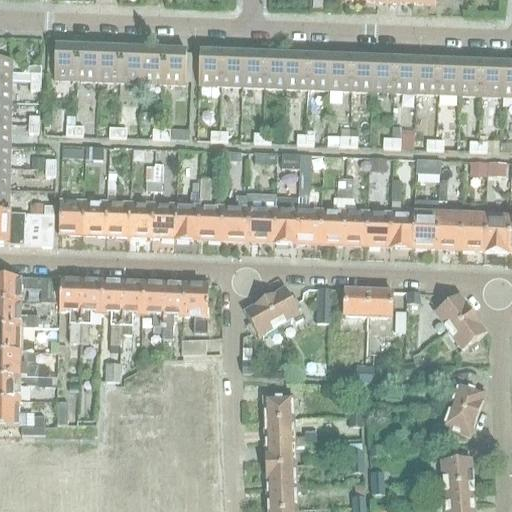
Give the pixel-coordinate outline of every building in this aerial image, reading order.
[(49,48),(47,83),(72,84),(73,49),(49,48)] [(95,85),(95,77),(96,50),(73,49),(72,84),(95,85)] [(118,86),(118,78),(119,51),(96,50),(95,77),(95,85),(118,86)] [(141,87),(141,79),(142,51),(119,51),(118,78),(118,86),(141,87)] [(164,88),(165,80),(166,52),(142,51),(141,79),(141,87),(164,88)] [(189,88),(189,81),(190,53),(166,52),(165,80),(164,88),(189,88)] [(221,90),(223,54),(200,53),(199,89),(221,90)] [(243,91),(244,55),(223,54),(221,90),(243,91)] [(264,91),(266,56),(244,55),(243,91),(264,91)] [(286,92),(287,57),(266,56),(264,91),(286,92)] [(308,93),(309,58),(287,57),(286,92),(308,93)] [(329,94),(331,59),(309,58),(308,93),(329,94)] [(351,95),(352,60),(331,59),(329,94),(351,95)] [(372,96),(374,60),(352,60),(351,95),(372,96)] [(394,97),(395,61),(374,60),(372,96),(394,97)] [(0,84),(12,85),(12,62),(0,61),(0,84)] [(416,98),(417,62),(395,61),(394,97),(416,98)] [(437,98),(439,63),(417,62),(416,98),(437,98)] [(459,99),(460,64),(439,63),(437,98),(459,99)] [(480,100),(482,65),(460,64),(459,99),(480,100)] [(502,101),(503,66),(482,65),(480,100),(502,101)] [(511,66),(503,66),(502,101),(511,101),(511,66)] [(41,86),(42,77),(31,76),(30,85),(41,86)] [(0,106),(11,106),(12,85),(0,84),(0,106)] [(41,86),(30,85),(30,94),(41,95),(41,86)] [(0,127),(11,128),(11,106),(0,106),(0,127)] [(40,129),(40,120),(29,120),(29,129),(40,129)] [(0,149),(10,150),(11,128),(0,127),(0,149)] [(40,129),(29,129),(28,138),(40,138),(40,129)] [(69,140),(70,129),(61,129),(60,140),(69,140)] [(78,140),(79,129),(70,129),(69,140),(78,140)] [(116,142),(116,131),(107,130),(107,141),(116,142)] [(125,142),(125,131),(116,131),(116,142),(125,142)] [(162,143),(162,132),(153,132),(153,143),(162,143)] [(171,144),(171,133),(162,132),(162,143),(171,144)] [(210,134),(210,145),(219,146),(219,135),(210,134)] [(228,146),(228,135),(219,135),(219,146),(228,146)] [(254,136),(253,147),(262,147),(263,136),(254,136)] [(271,148),(272,137),(263,136),(262,147),(271,148)] [(297,138),(296,149),(305,149),(306,138),(297,138)] [(314,150),(315,139),(306,138),(305,149),(314,150)] [(340,140),(340,151),(349,151),(349,140),(340,140)] [(358,151),(358,140),(349,140),(349,151),(358,151)] [(383,141),(383,152),(392,153),(392,142),(383,141)] [(401,153),(401,142),(392,142),(392,153),(401,153)] [(426,143),(426,154),(435,154),(435,143),(426,143)] [(444,155),(444,144),(435,143),(435,154),(444,155)] [(470,145),(469,156),(478,156),(479,145),(470,145)] [(487,156),(488,145),(479,145),(478,156),(487,156)] [(0,171),(10,171),(10,150),(0,149),(0,171)] [(241,166),(241,155),(226,155),(226,166),(241,166)] [(277,170),(277,159),(277,157),(255,156),(255,169),(277,170)] [(302,173),(302,159),(302,157),(282,157),(282,173),(302,173)] [(301,201),(311,202),(312,158),(303,157),(301,201)] [(372,160),(372,172),(386,172),(386,161),(372,160)] [(440,179),(441,163),(417,162),(417,178),(440,179)] [(56,173),(57,164),(46,164),(45,173),(56,173)] [(471,165),(470,176),(486,177),(486,165),(471,165)] [(490,165),(489,176),(506,177),(506,166),(490,165)] [(0,192),(9,193),(10,171),(0,171),(0,192)] [(56,173),(45,173),(45,182),(56,182),(56,173)] [(61,191),(69,191),(69,175),(61,175),(61,191)] [(355,204),(356,182),(347,182),(347,194),(346,204),(355,204)] [(223,243),(224,209),(210,208),(211,184),(201,184),(201,186),(201,198),(200,208),(199,242),(223,243)] [(403,206),(403,184),(395,184),(394,206),(403,206)] [(108,195),(108,186),(99,185),(99,195),(108,195)] [(201,198),(201,186),(191,185),(191,197),(201,198)] [(108,186),(108,195),(117,196),(117,186),(108,186)] [(447,206),(448,186),(440,186),(439,206),(447,206)] [(154,197),(155,187),(146,187),(145,197),(154,197)] [(164,188),(155,187),(154,197),(163,198),(164,188)] [(0,215),(9,216),(9,193),(0,192),(0,215)] [(337,204),(346,204),(347,194),(338,194),(337,204)] [(247,244),(248,210),(248,202),(236,201),(236,209),(224,209),(223,243),(247,244)] [(83,238),(84,204),(60,203),(59,237),(83,238)] [(106,238),(107,205),(84,204),(83,238),(106,238)] [(129,239),(131,205),(107,205),(106,238),(129,239)] [(153,240),(154,206),(131,205),(129,239),(153,240)] [(153,240),(177,241),(178,207),(154,206),(153,240)] [(199,244),(199,242),(200,208),(178,207),(177,241),(176,243),(199,244)] [(54,209),(44,208),(44,217),(54,218),(54,209)] [(247,244),(276,245),(277,211),(248,210),(247,244)] [(299,247),(299,245),(300,211),(277,211),(276,245),(276,246),(299,247)] [(299,245),(322,246),(323,212),(300,211),(299,245)] [(345,247),(346,213),(323,212),(322,246),(345,247)] [(369,248),(370,214),(346,213),(345,247),(369,248)] [(369,248),(392,249),(393,215),(370,214),(369,248)] [(0,215),(0,247),(53,250),(54,218),(44,217),(9,217),(9,216),(0,215)] [(413,252),(414,250),(415,216),(393,215),(392,249),(392,251),(413,252)] [(437,251),(439,216),(415,215),(415,216),(414,250),(437,251)] [(460,252),(462,217),(439,216),(437,251),(460,252)] [(486,253),(487,219),(487,218),(462,217),(460,252),(486,253)] [(508,256),(508,254),(510,220),(487,219),(486,253),(486,255),(508,256)] [(42,304),(60,304),(61,283),(0,280),(0,304),(22,305),(23,291),(43,292),(42,304)] [(70,345),(81,345),(83,283),(61,283),(60,304),(60,312),(71,313),(70,345)] [(102,314),(103,284),(83,283),(81,345),(91,346),(92,314),(102,314)] [(122,347),(122,336),(124,285),(103,284),(102,314),(112,314),(111,346),(122,347)] [(124,285),(122,336),(132,336),(133,316),(143,316),(145,285),(124,285)] [(153,329),(164,329),(165,286),(145,285),(143,316),(154,316),(153,329)] [(185,318),(186,287),(165,286),(164,329),(163,342),(174,343),(174,317),(185,318)] [(186,287),(185,318),(185,319),(195,319),(194,336),(208,336),(209,298),(209,288),(186,287)] [(38,331),(39,320),(22,319),(22,305),(0,304),(0,329),(35,331),(38,331)] [(34,355),(35,331),(0,329),(0,354),(21,355),(34,355)] [(207,358),(207,343),(184,343),(184,358),(207,358)] [(21,367),(21,355),(0,354),(0,379),(37,380),(37,367),(21,367)] [(105,386),(119,387),(120,367),(106,367),(105,386)] [(202,393),(203,374),(161,373),(160,392),(202,393)] [(58,380),(37,380),(0,379),(0,402),(19,403),(21,403),(21,385),(26,385),(25,390),(57,390),(58,380)] [(125,382),(125,392),(137,392),(137,382),(125,382)] [(118,393),(106,392),(105,402),(117,403),(118,393)] [(202,393),(160,392),(160,410),(202,411),(202,393)] [(43,427),(30,427),(22,427),(23,416),(18,416),(19,403),(0,402),(0,427),(22,428),(21,439),(43,439),(43,427)] [(66,427),(67,403),(57,403),(56,427),(66,427)] [(160,410),(159,428),(201,429),(202,411),(160,410)] [(105,417),(105,427),(117,428),(117,418),(111,417),(105,417)] [(105,427),(104,437),(105,437),(116,438),(117,428),(105,427)] [(201,429),(159,428),(159,446),(201,447),(201,429)] [(201,447),(159,446),(159,464),(201,465),(201,447)] [(104,454),(105,464),(117,464),(116,454),(104,454)] [(31,458),(0,459),(0,487),(32,487),(31,458)] [(159,464),(158,484),(200,484),(201,465),(159,464)] [(99,473),(88,474),(88,484),(100,483),(100,473),(99,473)] [(100,483),(88,484),(89,494),(101,493),(100,483)] [(32,511),(32,487),(0,487),(0,511),(32,511)] [(107,489),(107,499),(119,498),(118,488),(107,489)] [(119,498),(107,499),(108,509),(120,508),(119,498)]
